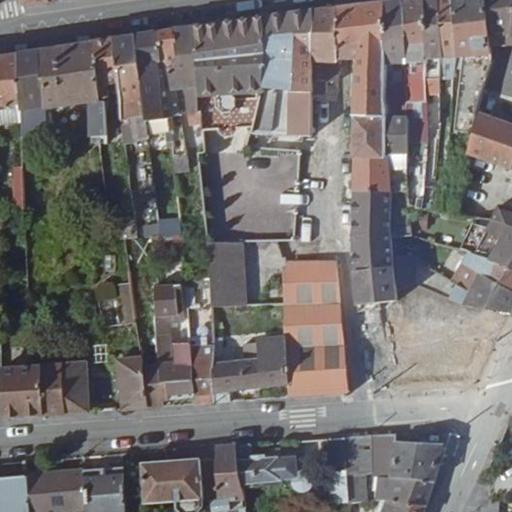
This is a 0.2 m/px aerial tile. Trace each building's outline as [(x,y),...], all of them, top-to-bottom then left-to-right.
[(370,100),(388,101),(386,60),(383,0),(379,0),(338,5),(338,54),(357,55),(356,94),(370,100)] [(403,0),(383,0),(386,60),(399,60),(399,74),(409,74),(409,59),(403,0)] [(429,58),(423,0),(403,0),(409,59),(419,58),(418,84),(428,84),(429,58)] [(441,57),(442,56),(439,24),(437,0),(423,0),(429,58),(441,57)] [(456,55),(453,0),(437,0),(439,24),(442,56),(456,55)] [(484,85),(490,58),(489,34),(488,25),(487,17),(485,0),(453,0),(456,55),(476,54),(471,82),(484,85)] [(497,1),(496,0),(485,0),(487,17),(497,16),(494,2),(497,1)] [(487,17),(488,25),(494,25),(494,34),(507,33),(509,0),(496,0),(497,1),(494,2),(497,16),(487,17)] [(338,78),(338,54),(338,5),(312,9),(312,78),(338,78)] [(303,133),(312,134),(312,78),(312,9),(266,15),(266,92),(262,91),(252,131),(303,133)] [(266,15),(193,26),(197,67),(201,109),(202,116),(210,115),(209,98),(222,98),(223,90),(262,91),(266,92),(266,15)] [(201,109),(197,67),(193,26),(175,29),(178,59),(175,60),(175,66),(169,67),(172,89),(177,87),(187,86),(189,110),(201,109)] [(171,114),(181,112),(177,87),(172,89),(169,67),(175,66),(175,60),(178,59),(175,29),(158,31),(171,114)] [(148,118),(171,114),(158,31),(138,34),(148,118)] [(137,137),(150,136),(148,118),(138,34),(116,38),(121,99),(122,118),(125,117),(135,116),(137,137)] [(107,101),(121,99),(116,38),(94,41),(100,99),(107,98),(107,101)] [(101,133),(108,132),(107,101),(107,98),(100,99),(94,41),(20,52),(22,103),(22,108),(46,105),(46,107),(90,100),(93,135),(101,133)] [(0,106),(22,103),(20,52),(0,55),(0,106)] [(399,60),(386,60),(388,101),(389,115),(409,116),(409,74),(399,74),(399,60)] [(355,152),(391,153),(391,150),(389,115),(388,101),(370,100),(356,94),(355,152)] [(0,125),(23,121),(22,108),(22,103),(0,106),(0,125)] [(469,149),(511,164),(511,122),(477,111),(469,149)] [(409,116),(389,115),(391,150),(409,151),(409,116)] [(350,178),(349,192),(354,192),(353,187),(391,189),(391,153),(355,152),(354,178),(350,178)] [(13,176),(12,211),(25,211),(26,177),(13,176)] [(361,213),(391,214),(391,189),(353,187),(354,192),(353,213),(361,213)] [(497,202),(494,218),(511,224),(511,206),(511,207),(497,202)] [(391,230),(391,214),(361,213),(361,231),(391,230)] [(474,252),(511,264),(511,224),(494,218),(474,252)] [(355,267),(394,265),(392,233),(391,230),(361,231),(352,231),(355,267)] [(156,252),(184,250),(183,235),(155,237),(156,252)] [(243,239),(208,240),(210,276),(211,303),(246,302),(243,239)] [(280,241),(253,242),(254,265),(281,263),(280,241)] [(511,264),(474,252),(468,250),(456,277),(474,287),(481,271),(511,287),(511,264)] [(396,283),(417,284),(418,257),(397,256),(396,283)] [(290,394),(351,390),(349,367),(345,331),(341,294),(337,258),(296,263),(284,271),(285,301),(287,336),(289,381),(290,394)] [(397,301),(396,284),(394,265),(355,267),(359,303),(380,301),(397,301)] [(155,315),(157,315),(151,285),(149,285),(147,268),(131,270),(137,317),(155,315)] [(494,305),(511,313),(511,312),(511,287),(481,271),(474,287),(456,277),(449,298),(465,305),(490,308),(494,305)] [(154,285),(151,285),(157,315),(183,312),(181,282),(154,285)] [(100,300),(117,298),(115,283),(97,286),(100,300)] [(430,337),(440,338),(446,318),(446,317),(382,321),(384,339),(430,335),(430,337)] [(384,339),(388,367),(388,369),(425,367),(425,376),(430,376),(430,385),(455,384),(454,348),(430,350),(430,337),(430,335),(384,339)] [(214,360),(216,400),(231,399),(231,388),(289,381),(287,336),(259,338),(259,342),(243,343),(244,358),(214,360)] [(164,397),(194,392),(191,343),(191,342),(177,343),(179,362),(160,363),(164,397)] [(194,392),(195,402),(216,400),(214,360),(213,344),(191,343),(194,392)] [(119,358),(126,406),(148,405),(143,365),(142,356),(119,358)] [(65,361),(68,411),(90,409),(87,360),(65,361)] [(42,362),(44,413),(68,411),(65,361),(42,362)] [(7,415),(44,413),(42,362),(34,363),(5,365),(7,415)] [(160,363),(143,365),(148,405),(164,404),(164,397),(160,363)] [(398,434),(374,436),(375,474),(394,473),(394,477),(434,479),(441,445),(397,442),(398,434)] [(347,438),(348,468),(349,474),(374,475),(373,436),(347,438)] [(332,469),(348,468),(347,438),(330,439),(332,469)] [(300,450),(253,454),(251,445),(236,446),(244,486),(298,481),(299,485),(301,486),(303,487),(306,488),(308,488),(310,487),(312,486),(313,485),(314,483),(315,481),(315,479),(315,477),(314,475),(313,473),(312,472),(310,471),(308,470),(306,469),(304,469),(302,470),(300,450)] [(236,446),(218,447),(219,459),(221,509),(247,507),(244,486),(236,446)] [(194,511),(201,506),(200,499),(202,498),(201,460),(201,458),(143,463),(145,502),(177,500),(178,507),(183,511),(194,511)] [(127,511),(126,467),(87,471),(89,509),(89,511),(127,511)] [(87,471),(30,475),(33,510),(32,511),(48,511),(89,509),(87,471)] [(30,475),(0,477),(0,511),(33,510),(30,475)] [(383,477),(377,498),(383,498),(420,511),(434,479),(394,477),(383,477)] [(378,511),(419,511),(420,511),(383,498),(378,511)]
